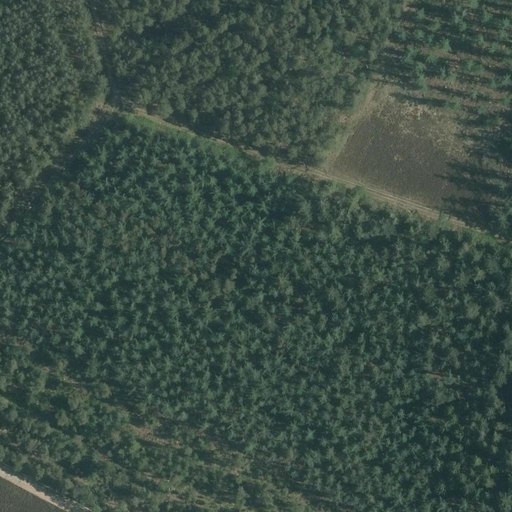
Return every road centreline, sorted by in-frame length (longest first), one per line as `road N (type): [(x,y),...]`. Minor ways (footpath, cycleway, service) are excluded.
road 1 (track): [(118,104),(511,235)]
road 2 (track): [(0,238),(118,104)]
